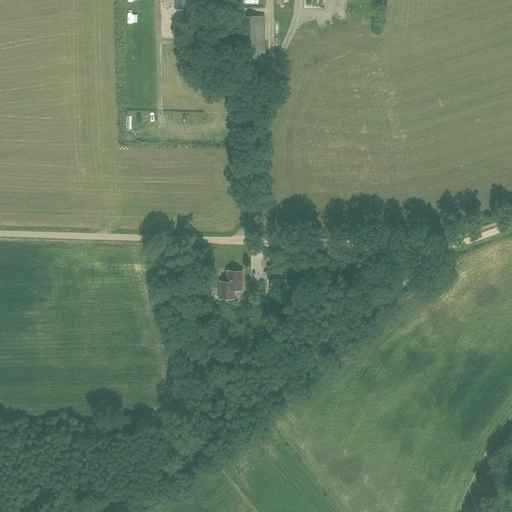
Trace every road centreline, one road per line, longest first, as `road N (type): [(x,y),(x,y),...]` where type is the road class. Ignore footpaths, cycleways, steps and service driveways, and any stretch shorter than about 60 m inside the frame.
road 1 (track): [(438,248),(139,511)]
road 2 (unclassified): [(281,242),(0,232)]
road 3 (track): [(281,242),(438,248)]
